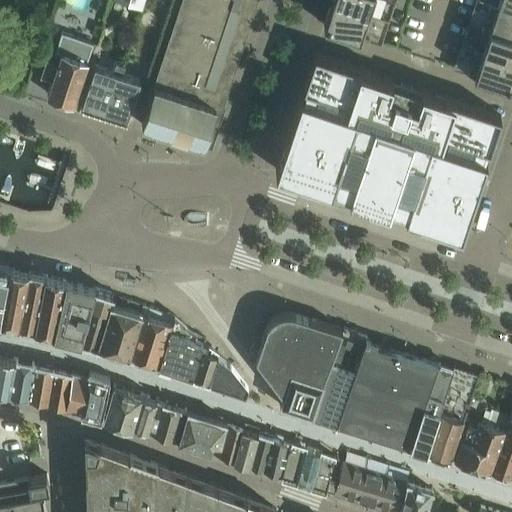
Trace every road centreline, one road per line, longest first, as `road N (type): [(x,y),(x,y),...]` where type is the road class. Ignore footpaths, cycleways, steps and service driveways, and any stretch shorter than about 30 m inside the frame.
road 1 (residential): [(60,415),(340,511)]
road 2 (tertiary): [(474,260),(234,186)]
road 3 (tertiary): [(221,260),(452,331)]
road 4 (residential): [(299,35),(511,109)]
road 5 (residential): [(234,186),(226,152),(276,0)]
road 6 (residential): [(234,186),(256,162),(299,35)]
road 7 (residential): [(121,189),(88,137),(0,106)]
road 8 (tertiary): [(83,250),(221,260)]
